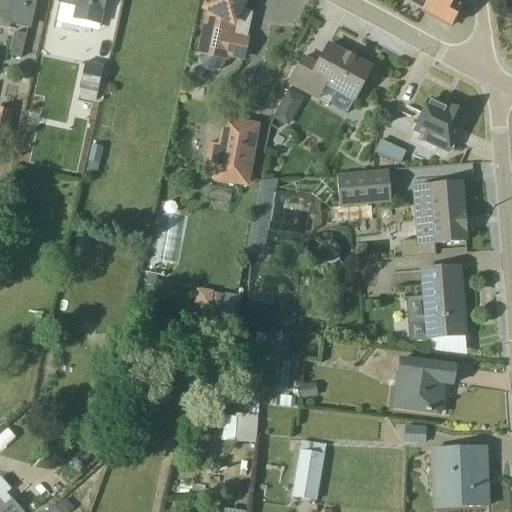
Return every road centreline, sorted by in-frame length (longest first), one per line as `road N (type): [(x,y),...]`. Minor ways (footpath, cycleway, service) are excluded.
road 1 (residential): [(487,80),(511,315)]
road 2 (residential): [(336,0),(487,80)]
